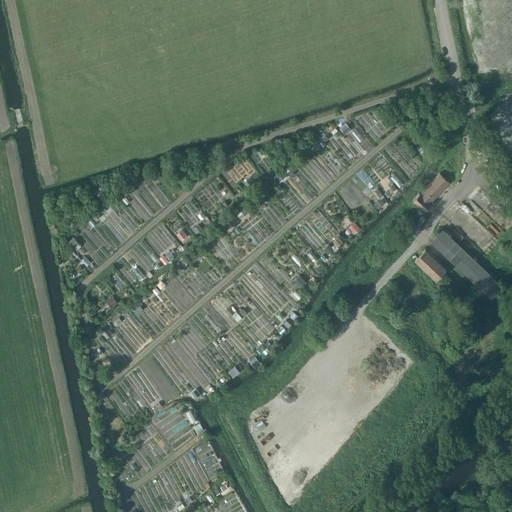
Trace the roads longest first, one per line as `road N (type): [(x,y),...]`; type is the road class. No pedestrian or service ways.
road 1 (track): [(456,77),(247,144),(84,284),(125,511)]
road 2 (track): [(98,383),(404,125),(443,81)]
